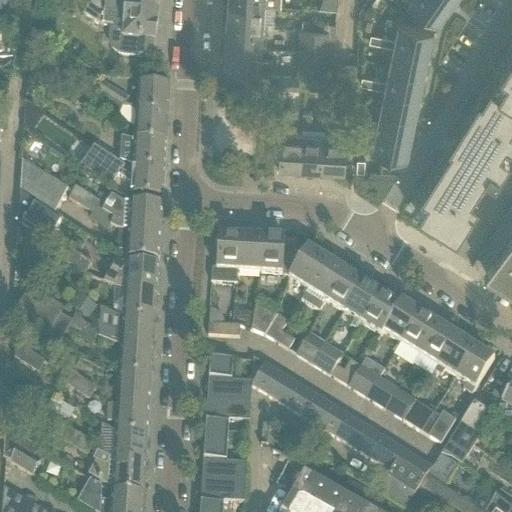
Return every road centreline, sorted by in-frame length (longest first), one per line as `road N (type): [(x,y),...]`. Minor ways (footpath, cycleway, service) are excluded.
road 1 (residential): [(169,511),(189,193)]
road 2 (residential): [(0,359),(19,57)]
road 3 (residential): [(372,238),(511,14)]
road 4 (residential): [(189,193),(183,178),(192,0)]
road 5 (residential): [(372,238),(324,209),(189,193)]
road 6 (residential): [(511,327),(372,238)]
